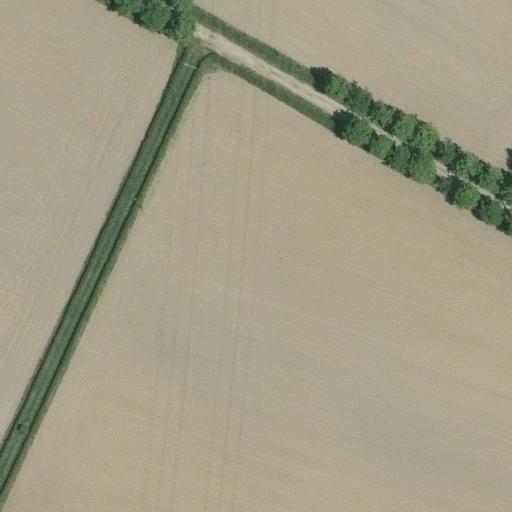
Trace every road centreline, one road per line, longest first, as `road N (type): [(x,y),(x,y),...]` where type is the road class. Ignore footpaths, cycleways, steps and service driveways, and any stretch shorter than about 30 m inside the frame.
road 1 (track): [(0,475),(206,36)]
road 2 (track): [(511,217),(141,0)]
